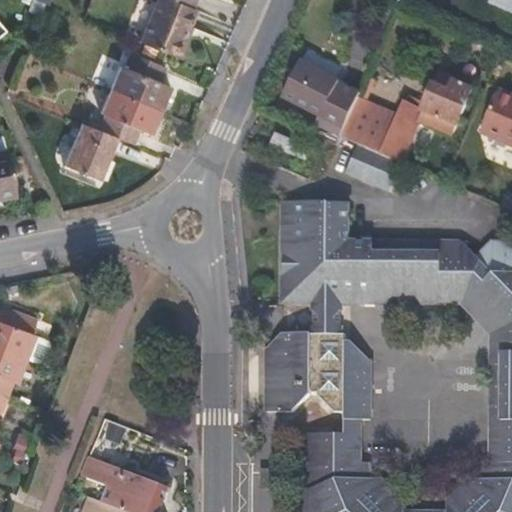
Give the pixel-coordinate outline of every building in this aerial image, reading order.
[(184,36),(195,9),(193,8),(171,0),(156,0),(140,43),(178,59),(187,38),(184,36)] [(171,0),(193,8),(195,0),(171,0)] [(511,0),(491,0),(489,5),(511,14),(511,0)] [(161,85),(167,71),(132,56),(126,70),(121,69),(111,91),(162,113),(172,90),(161,85)] [(329,100),(335,81),(298,66),(283,101),(322,116),(329,100)] [(400,163),(417,122),(452,135),(470,90),(435,76),(421,109),(400,102),(390,126),(378,154),(400,163)] [(511,96),(497,90),(479,133),(511,147),(511,96)] [(152,137),(162,113),(111,91),(100,116),(105,118),(99,133),(118,142),(134,148),(141,133),(152,137)] [(339,136),(351,109),(329,100),(322,116),(318,125),(331,131),(330,132),(339,136)] [(378,154),(390,126),(351,109),(339,136),(357,144),(378,154)] [(102,183),(118,142),(99,133),(81,127),(65,168),(102,183)] [(311,147),(273,133),(269,146),(306,161),(311,147)] [(387,192),(400,163),(378,154),(357,144),(344,173),(387,192)] [(0,200),(17,198),(9,154),(0,155),(0,200)] [(511,511),(511,244),(494,244),(478,258),(464,244),(348,244),(347,203),(330,202),(328,201),(284,200),(281,304),(312,305),(312,335),(283,334),(269,349),(269,412),(294,412),(310,398),(312,394),(317,392),(320,397),(333,413),(344,414),(345,433),(308,434),(308,491),(300,494),(307,511),(511,511)] [(46,340),(34,336),(35,334),(31,333),(36,318),(1,304),(0,307),(0,349),(25,359),(42,365),(49,346),(46,340)] [(16,383),(25,359),(0,349),(0,394),(5,397),(11,382),(16,383)] [(124,511),(157,511),(166,489),(88,459),(81,477),(109,488),(103,504),(124,511)] [(124,511),(103,504),(89,499),(84,511),(124,511)]
